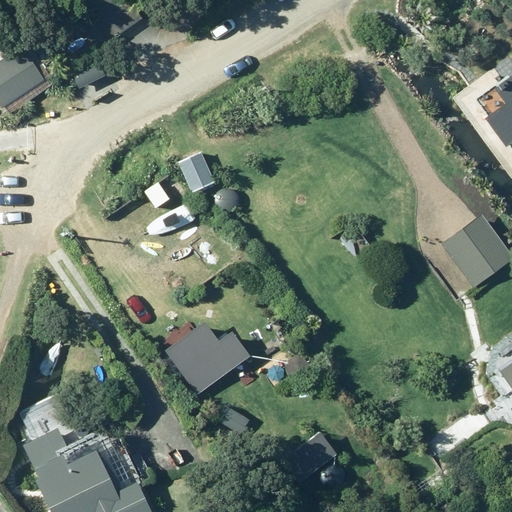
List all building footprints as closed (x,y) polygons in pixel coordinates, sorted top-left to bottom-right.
[(0,64),(0,102),(5,110),(48,81),(26,47),(0,64)] [(103,65),(68,80),(81,106),(115,91),(103,65)] [(511,72),(474,100),(487,116),(480,121),(501,151),(511,143),(511,72)] [(332,118),(350,107),(345,99),(327,110),(332,118)] [(175,163),(190,194),(214,182),(200,152),(175,163)] [(440,243),(473,289),(511,259),(511,258),(480,215),(440,243)] [(205,240),(167,264),(176,278),(186,271),(187,273),(215,255),(205,240)] [(255,302),(243,285),(229,296),(240,312),(255,302)] [(196,396),(248,359),(230,332),(216,342),(202,323),(163,351),(196,396)] [(262,368),(276,389),(289,381),(275,360),(262,368)] [(222,399),(212,415),(242,436),(253,421),(222,399)] [(31,481),(46,511),(148,511),(134,483),(113,494),(91,451),(71,462),(54,431),(21,448),(37,478),(31,481)] [(304,483),(335,452),(316,434),(285,465),(304,483)] [(124,471),(132,468),(132,460),(126,455),(118,459),(118,467),(124,471)]
